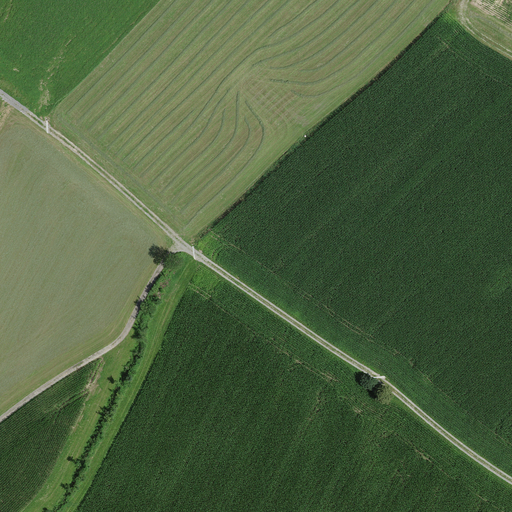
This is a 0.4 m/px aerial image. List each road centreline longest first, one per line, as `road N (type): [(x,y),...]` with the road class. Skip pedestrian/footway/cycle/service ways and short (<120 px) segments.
road 1 (track): [(180,240),(378,376),(511,481)]
road 2 (track): [(180,240),(115,343),(0,417)]
road 3 (track): [(0,92),(180,240)]
